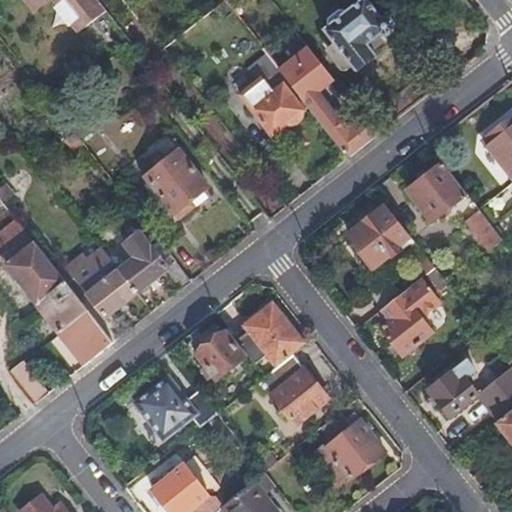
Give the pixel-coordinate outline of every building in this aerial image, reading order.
[(96,0),(18,0),(32,16),(51,0),(57,8),(54,10),(69,30),(73,27),(79,35),(106,13),(96,0)] [(206,0),(215,10),(225,3),(222,0),(206,0)] [(328,28),(323,33),(333,46),(337,52),(331,57),(344,73),(351,69),(353,72),(373,56),(365,46),(377,37),(388,39),(395,33),(396,26),(391,20),(383,19),(367,0),(363,0),(346,14),(328,28)] [(328,28),(346,14),(345,12),(339,12),(329,21),(327,26),(328,28)] [(337,52),(333,46),(321,55),(338,75),(344,73),(331,57),(337,52)] [(259,74),(262,77),(274,92),(287,83),(272,64),(259,74)] [(271,137),(307,109),(293,92),(291,88),(287,83),(274,92),(262,77),(239,96),(271,137)] [(346,160),(368,143),(354,125),(349,129),(338,116),(337,117),(314,87),(308,91),(300,81),(291,88),(293,92),(307,109),(346,160)] [(511,120),(486,141),(511,174),(511,120)] [(188,203),(200,193),(207,187),(178,150),(163,160),(158,155),(152,160),(148,155),(135,165),(177,220),(193,208),(188,203)] [(435,223),(468,195),(443,164),(410,191),(435,223)] [(9,188),(0,194),(0,198),(10,211),(11,214),(17,209),(11,202),(15,197),(9,188)] [(206,199),(200,193),(188,203),(193,208),(206,199)] [(0,230),(0,231),(2,234),(18,221),(11,214),(10,211),(0,198),(0,230)] [(134,210),(141,219),(151,211),(144,201),(134,210)] [(388,208),(375,218),(401,249),(413,239),(388,208)] [(494,227),(480,209),(468,220),(493,252),(505,242),(494,227)] [(375,218),(350,237),(362,252),(359,256),(372,271),(401,249),(375,218)] [(0,231),(0,257),(7,266),(35,244),(18,221),(2,234),(0,231)] [(180,290),(190,283),(159,242),(131,265),(119,250),(109,258),(137,294),(166,272),(180,290)] [(7,266),(59,332),(87,311),(35,244),(7,266)] [(437,268),(425,255),(403,272),(414,285),(437,268)] [(112,344),(125,334),(110,315),(137,294),(109,258),(103,263),(112,277),(89,295),(107,317),(97,324),(112,344)] [(414,306),(385,329),(406,356),(435,332),(414,306)] [(271,307),(235,335),(253,360),(264,351),(274,363),(299,344),(271,307)] [(85,365),(112,344),(97,324),(87,311),(59,332),(85,365)] [(227,332),(198,355),(218,381),(246,358),(227,332)] [(293,356),(267,377),(261,381),(297,426),(329,400),(293,356)] [(10,371),(35,404),(49,393),(23,361),(10,371)] [(479,371),(469,361),(434,391),(454,417),(482,396),(470,380),(479,371)] [(511,372),(482,397),(502,421),(511,413),(511,372)] [(219,413),(202,393),(190,402),(170,378),(136,407),(165,442),(194,420),(201,429),(219,413)] [(389,451),(352,405),(326,425),(336,438),(327,445),(338,460),(325,470),(338,486),(351,476),(353,478),(389,451)] [(511,413),(502,421),(499,424),(511,440),(511,413)] [(271,451),(258,462),(266,472),(279,461),(271,451)] [(215,511),(223,506),(214,495),(211,497),(186,466),(154,491),(171,511),(215,511)] [(223,506),(215,511),(277,511),(261,491),(273,481),(266,472),(254,481),(223,506)] [(20,511),(67,511),(60,503),(52,509),(41,494),(20,511)]
